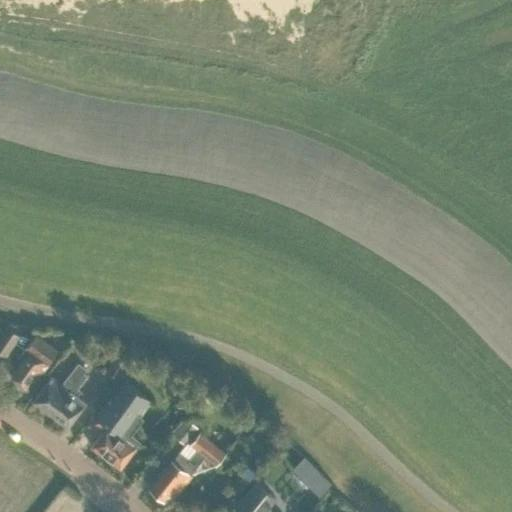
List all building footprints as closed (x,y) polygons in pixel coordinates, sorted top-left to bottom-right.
[(6,327),(0,335),(0,351),(6,355),(19,336),(6,327)] [(23,360),(10,378),(29,391),(48,364),(57,350),(36,335),(19,357),(23,360)] [(77,348),(82,342),(75,336),(70,343),(77,348)] [(106,372),(118,379),(131,358),(119,351),(106,372)] [(34,401),(51,414),(85,368),(78,363),(62,384),(52,377),(34,401)] [(86,369),(85,368),(51,414),(67,427),(86,403),(76,395),(80,390),(76,388),(80,384),(87,375),(83,372),(86,369)] [(136,422),(151,401),(122,379),(88,426),(100,434),(92,445),(120,466),(139,441),(130,435),(139,424),(136,422)] [(173,434),(186,444),(198,427),(186,418),(173,434)] [(256,441),(262,431),(255,426),(249,436),(256,441)] [(225,453),(201,431),(190,443),(215,465),(225,453)] [(149,489),(159,497),(169,504),(192,475),(190,474),(203,458),(185,444),(173,460),(172,460),(149,489)] [(317,462),(309,472),(321,481),(329,471),(317,462)] [(249,481),(256,472),(247,466),(241,475),(249,481)] [(275,511),(268,506),(275,498),(256,483),(236,508),(241,511),(275,511)]
